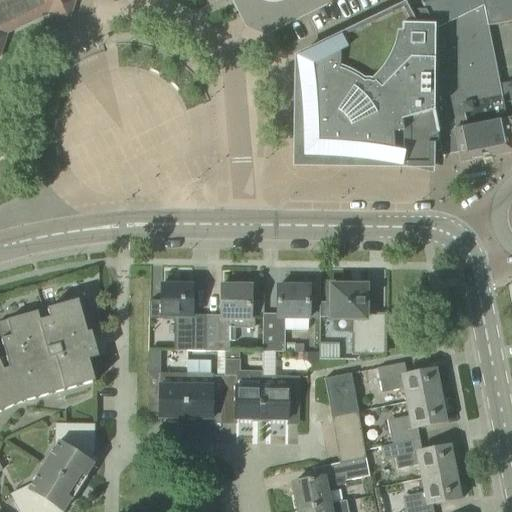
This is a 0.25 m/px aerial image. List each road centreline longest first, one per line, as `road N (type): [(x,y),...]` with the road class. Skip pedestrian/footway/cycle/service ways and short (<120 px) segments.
road 1 (residential): [(262,511),(254,470),(227,450),(117,445),(122,374)]
road 2 (residential): [(243,223),(124,226),(0,249)]
road 3 (residential): [(456,234),(243,223)]
road 4 (unclassified): [(264,23),(235,71),(243,223)]
road 5 (residential): [(511,464),(471,260)]
